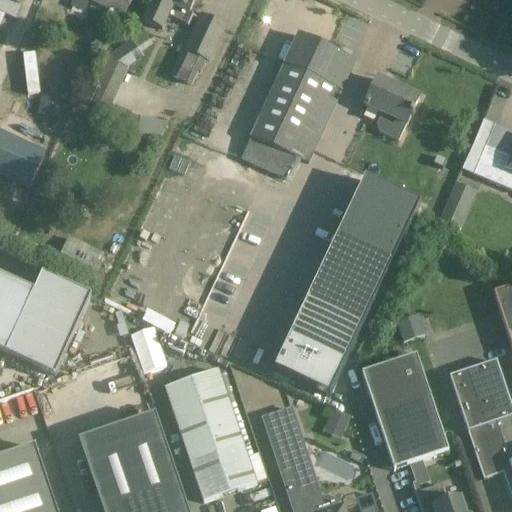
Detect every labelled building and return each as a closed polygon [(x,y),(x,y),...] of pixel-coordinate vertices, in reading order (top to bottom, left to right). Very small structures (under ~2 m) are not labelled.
[(0,0),(0,14),(16,22),(23,7),(25,0),(0,0)] [(131,0),(86,0),(124,17),(131,0)] [(159,0),(159,1),(156,0),(154,0),(144,23),(162,32),(169,19),(188,29),(193,17),(189,15),(196,0),(159,0)] [(189,128),(110,296),(191,334),(305,94),(330,105),(351,60),(260,17),(238,62),(240,63),(205,136),(189,128)] [(225,29),(202,18),(185,52),(172,79),(191,87),(203,61),(209,64),(225,29)] [(143,59),(131,41),(106,61),(108,62),(94,89),(96,90),(89,104),(113,114),(119,100),(116,99),(128,72),(126,70),(143,59)] [(368,79),(357,103),(366,108),(365,109),(382,117),(377,127),(380,134),(399,143),(406,128),(407,128),(420,101),(379,82),(378,83),(368,79)] [(42,97),(37,117),(61,122),(66,103),(42,97)] [(0,135),(0,180),(27,193),(44,156),(0,135)] [(146,140),(130,137),(124,167),(140,170),(146,140)] [(511,161),(487,150),(475,178),(511,193),(511,161)] [(436,155),(431,166),(441,171),(446,160),(436,155)] [(365,181),(274,374),(330,400),(421,207),(365,181)] [(456,186),(447,209),(463,216),(472,193),(456,186)] [(105,256),(73,241),(62,264),(94,279),(105,256)] [(237,266),(221,299),(236,307),(252,274),(237,266)] [(35,295),(0,279),(0,355),(56,381),(93,300),(43,278),(35,295)] [(511,289),(495,295),(511,346),(511,289)] [(426,337),(420,317),(396,324),(403,344),(426,337)] [(449,455),(417,358),(362,377),(394,473),(449,455)] [(511,470),(511,467),(497,426),(511,420),(511,410),(497,364),(450,380),(484,483),(503,476),(503,474),(511,470)] [(256,488),(218,374),(164,392),(203,506),(256,488)] [(322,499),(292,410),(261,420),(291,511),(343,511),(341,506),(339,506),(337,502),(329,499),(322,499)] [(350,419),(332,412),(323,433),(341,441),(350,419)] [(187,511),(156,419),(79,445),(101,511),(187,511)] [(55,511),(35,449),(0,461),(0,511),(55,511)] [(511,470),(503,474),(503,476),(511,499),(511,500),(511,466),(511,467),(511,470)] [(447,505),(441,488),(416,496),(421,511),(464,511),(460,500),(447,505)]
